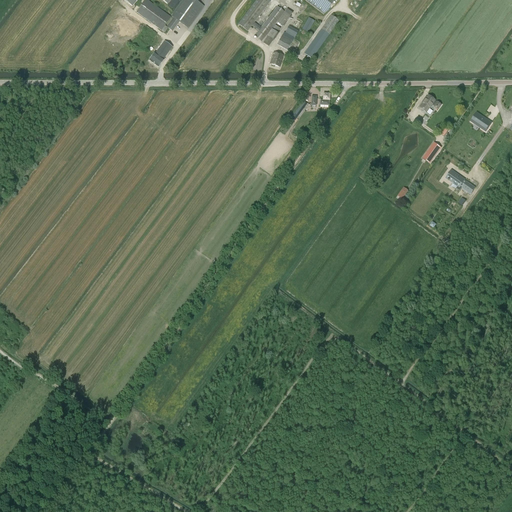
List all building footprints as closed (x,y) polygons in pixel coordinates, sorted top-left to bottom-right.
[(147,0),(144,0),(136,12),(161,31),(164,33),(168,28),(172,32),(179,22),(188,29),(204,7),(194,0),(182,0),(171,16),(173,18),(167,27),(165,26),(171,17),(147,0)] [(277,22),(285,12),(277,6),(261,28),(254,23),(270,2),(267,0),(256,0),(238,24),(248,32),(252,26),(258,31),(254,36),(262,42),(267,36),(263,43),(269,47),(273,40),(274,41),(279,34),(277,33),(280,29),(275,25),(277,22)] [(267,0),(270,2),(271,0),(304,0),(324,15),(335,0),(267,0)] [(285,12),(277,22),(283,26),(290,16),(285,12)] [(321,30),(304,54),(312,59),(329,35),(339,21),(331,15),(321,29),(321,30)] [(310,29),(315,21),(309,18),(302,30),(308,33),(310,29)] [(145,25),(136,39),(148,48),(157,34),(145,25)] [(284,32),(277,45),(287,51),(294,39),(298,31),(289,26),(285,33),(284,32)] [(163,60),(172,47),(164,41),(155,53),(149,61),(158,67),(164,60),(163,60)] [(283,55),(273,53),(270,64),(280,67),(283,55)] [(320,106),(329,106),(329,101),(329,95),(324,94),(323,101),(320,101),(320,106)] [(311,106),(316,106),(317,96),(312,96),(312,97),(310,97),(310,100),(307,100),(307,105),(311,105),(311,106)] [(419,108),(425,113),(426,114),(429,109),(430,109),(432,105),(433,106),(437,110),(441,105),(437,102),(434,101),(435,100),(428,96),(419,108)] [(302,104),(295,114),(298,116),(306,106),(302,104)] [(476,113),(470,121),(470,122),(471,122),(474,124),(475,122),(477,124),(476,126),(486,132),(491,124),(485,119),(485,120),(482,118),(482,117),(476,113)] [(422,159),(430,164),(441,148),(434,142),(422,159)] [(458,177),(456,175),(455,174),(451,171),(446,179),(448,180),(449,181),(452,183),(452,182),(458,186),(456,189),(460,192),(462,188),(470,195),(475,189),(464,181),(465,180),(459,176),(458,177)] [(398,196),(402,199),(408,191),(404,187),(398,196)]
